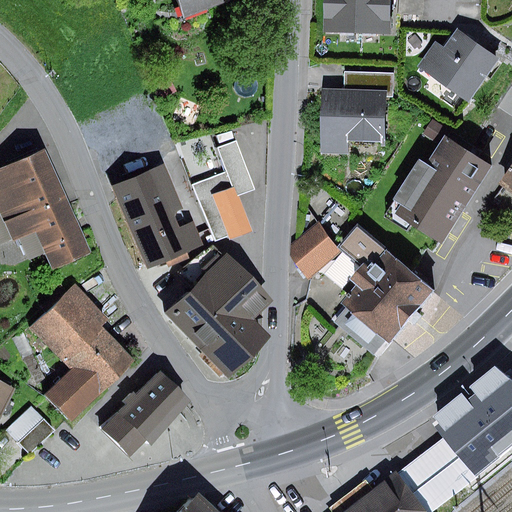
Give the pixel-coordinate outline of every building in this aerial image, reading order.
[(182,0),(188,14),(225,0),(182,0)] [(390,0),(330,0),(330,29),(390,31),(390,0)] [(423,0),(398,0),(398,14),(423,16),(423,0)] [(456,52),(443,44),(425,71),(471,101),(502,55),(468,33),(456,52)] [(372,95),(327,93),(325,151),(349,152),(350,142),(384,143),(386,96),(392,96),(393,78),(373,77),(372,95)] [(458,146),(449,140),(402,214),(444,241),(491,167),(478,158),(482,152),(462,139),(458,146)] [(251,190),(233,141),(215,148),(224,173),(189,185),(212,240),(225,234),(228,238),(246,231),(234,197),(251,190)] [(88,253),(49,152),(0,171),(0,197),(19,248),(42,239),(52,267),(88,253)] [(113,190),(126,222),(173,203),(159,170),(113,190)] [(173,203),(126,222),(145,266),(196,244),(188,226),(172,233),(164,213),(175,208),(173,203)] [(320,225),(293,247),(293,250),(295,258),(307,274),(337,248),(320,225)] [(360,228),(344,248),(366,266),(355,280),(362,286),(354,295),(352,293),(350,296),(352,298),(337,316),(382,353),(434,291),(360,228)] [(191,288),(164,314),(191,341),(210,361),(222,374),(258,339),(258,334),(251,327),(257,322),(249,314),(256,308),(259,304),(259,299),(209,246),(176,273),(191,288)] [(27,328),(66,370),(39,395),(64,421),(128,362),(96,328),(103,321),(71,287),(27,328)] [(186,402),(153,370),(129,395),(127,393),(119,402),(121,404),(96,430),(123,456),(138,441),(143,446),(186,402)] [(511,379),(506,374),(439,428),(447,438),(477,476),(478,477),(511,449),(511,379)] [(0,411),(11,390),(0,384),(0,411)] [(14,444),(40,420),(29,408),(2,432),(14,444)] [(51,431),(40,420),(14,444),(25,456),(51,431)] [(447,438),(398,475),(426,511),(429,511),(477,476),(447,438)] [(350,511),(426,511),(398,475),(376,492),(350,511)] [(333,511),(350,511),(376,492),(367,481),(331,509),(333,511)] [(202,511),(189,499),(175,511),(202,511)]
